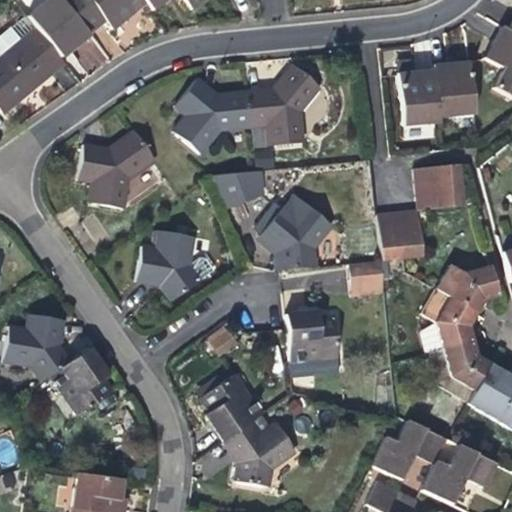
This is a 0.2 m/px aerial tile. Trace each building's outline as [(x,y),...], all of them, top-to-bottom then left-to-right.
[(84,37),(52,0),(47,0),(23,20),(55,58),(72,46),(84,37)] [(107,17),(116,27),(128,16),(141,5),(137,0),(52,0),(84,37),(100,23),(107,17)] [(178,0),(189,12),(203,0),(178,0)] [(108,33),(116,27),(107,17),(100,23),(108,33)] [(55,58),(23,20),(0,39),(0,113),(28,91),(60,64),(55,58)] [(511,37),(504,34),(500,31),(492,45),(482,63),(501,73),(490,92),(511,103),(511,101),(511,37)] [(429,69),(430,73),(435,121),(473,118),(467,66),(447,67),(429,69)] [(271,94),(246,96),(249,132),(266,130),(267,151),(302,148),(299,116),(319,92),(291,70),(276,89),(271,94)] [(436,127),(435,121),(430,73),(407,76),(393,78),(399,130),(436,127)] [(219,134),(249,132),(246,96),(215,99),(206,92),(195,84),(172,111),(185,121),(172,137),(200,158),(219,134)] [(156,161),(135,130),(107,150),(83,143),(75,179),(90,183),(86,202),(121,210),(128,179),(156,161)] [(412,186),(458,182),(457,168),(411,172),(412,186)] [(257,173),(210,177),(223,207),(259,195),(257,173)] [(413,199),(459,195),(458,182),(412,186),(413,199)] [(460,209),(459,195),(413,199),(414,213),(460,209)] [(278,271),(279,271),(314,267),(311,250),(328,231),(302,209),(301,210),(291,201),(282,212),(280,210),(279,211),(257,237),(256,238),(277,256),(278,271)] [(279,211),(273,206),(251,232),(257,237),(279,211)] [(418,259),(414,213),(402,214),(406,260),(418,259)] [(401,261),(406,260),(402,214),(387,215),(391,262),(401,261)] [(378,264),(391,262),(387,215),(374,217),(378,261),(378,264)] [(123,276),(120,292),(146,297),(157,312),(185,290),(175,276),(180,250),(144,244),(141,259),(127,256),(123,276)] [(511,248),(498,252),(506,283),(511,282),(511,248)] [(381,294),(378,264),(378,261),(346,264),(349,296),(381,294)] [(432,291),(446,299),(473,315),(481,300),(494,298),(486,268),(461,274),(446,266),(432,291)] [(473,315),(446,299),(432,291),(417,316),(432,325),(438,350),(469,342),(465,328),(473,315)] [(38,380),(46,375),(67,360),(56,346),(59,331),(61,320),(25,313),(22,329),(9,326),(2,361),(27,366),(38,380)] [(287,365),(321,363),(320,353),(336,351),(334,319),(317,320),(317,314),(296,316),(283,317),(287,365)] [(205,339),(218,357),(238,342),(224,324),(205,339)] [(436,386),(465,403),(487,366),(473,357),(469,342),(438,350),(428,353),(436,386)] [(86,347),(67,360),(46,375),(64,402),(73,396),(83,411),(110,393),(99,379),(105,375),(102,371),(86,347)] [(337,362),(336,351),(320,353),(321,363),(337,362)] [(511,379),(504,375),(487,366),(465,403),(464,405),(505,428),(511,415),(511,379)] [(231,376),(222,382),(233,395),(241,390),(231,376)] [(201,418),(220,444),(251,423),(260,416),(241,390),(233,395),(222,382),(196,400),(202,409),(206,414),(201,418)] [(75,417),(83,411),(73,396),(64,402),(75,417)] [(259,434),(251,423),(220,444),(229,456),(237,467),(234,482),(269,489),(272,470),(292,456),(272,426),(259,434)] [(409,459),(429,469),(430,468),(443,444),(403,424),(390,448),(380,443),(366,471),(394,485),(409,459)] [(440,473),(430,468),(429,469),(416,496),(446,511),(460,482),(481,493),(493,469),(453,448),(440,473)] [(58,511),(102,511),(104,504),(109,505),(112,485),(64,477),(58,511)] [(408,511),(411,508),(370,488),(358,511),(360,511),(408,511)]
